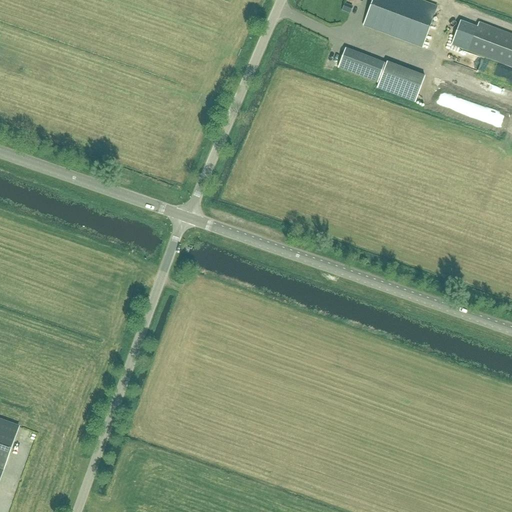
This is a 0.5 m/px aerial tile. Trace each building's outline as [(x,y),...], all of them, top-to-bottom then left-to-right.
[(358,0),(362,1),(362,0),(371,0),(373,0),(363,26),(422,48),(437,7),(418,0),(358,0)] [(511,68),(511,35),(479,23),(477,28),(460,22),(451,45),(511,68)] [(377,84),(385,63),(346,49),(338,69),(377,84)] [(387,62),(377,89),(416,103),(425,77),(387,62)] [(511,75),(499,71),(500,68),(496,67),(493,77),(509,82),(511,75)] [(0,478),(19,426),(0,419),(0,478)]
